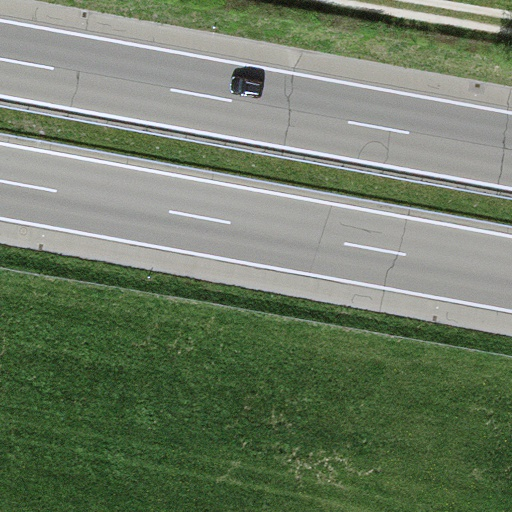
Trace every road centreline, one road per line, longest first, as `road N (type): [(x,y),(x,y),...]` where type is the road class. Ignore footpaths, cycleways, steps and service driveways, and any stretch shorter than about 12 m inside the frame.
road 1 (motorway): [(511,151),(0,58)]
road 2 (motorway): [(0,182),(511,274)]
road 3 (track): [(342,0),(511,30)]
